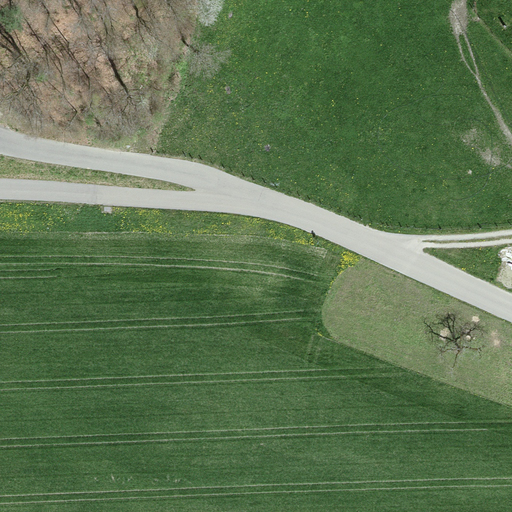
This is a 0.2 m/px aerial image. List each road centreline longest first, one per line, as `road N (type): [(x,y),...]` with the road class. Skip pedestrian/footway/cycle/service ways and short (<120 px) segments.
road 1 (unclassified): [(0,141),(207,178),(262,203)]
road 2 (unclassified): [(262,203),(511,308)]
road 3 (unclassified): [(262,203),(0,189)]
